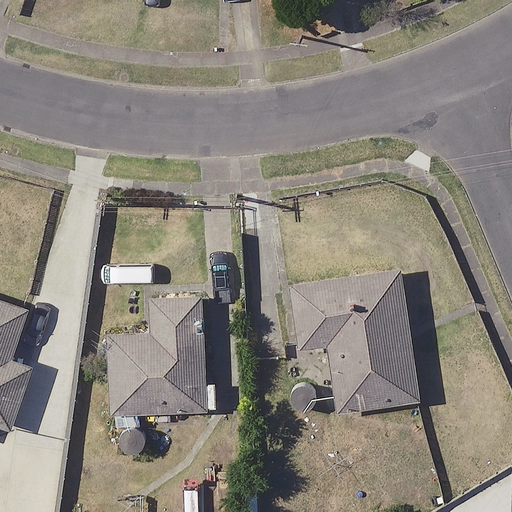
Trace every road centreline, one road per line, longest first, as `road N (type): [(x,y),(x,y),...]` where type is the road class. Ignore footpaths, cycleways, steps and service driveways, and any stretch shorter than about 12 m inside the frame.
road 1 (residential): [(453,79),(297,120),(159,125),(0,96)]
road 2 (residential): [(511,221),(453,79)]
